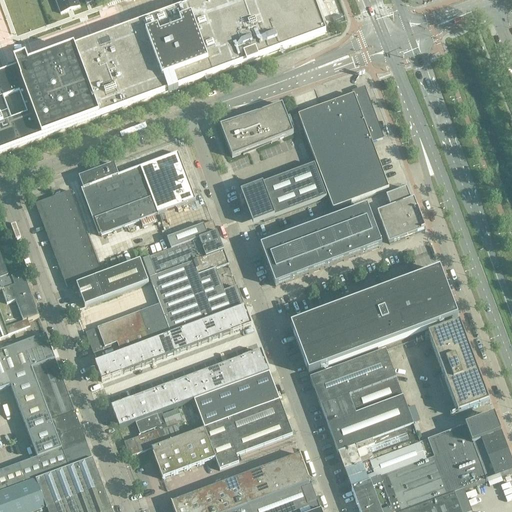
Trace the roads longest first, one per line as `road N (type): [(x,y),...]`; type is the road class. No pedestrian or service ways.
road 1 (unclassified): [(338,511),(191,117)]
road 2 (unclassified): [(129,511),(6,188)]
road 3 (unclassified): [(416,122),(422,165),(511,412)]
road 4 (primary): [(511,306),(409,30)]
road 5 (primary): [(416,122),(511,372)]
road 6 (unclassified): [(191,117),(382,41)]
road 7 (unclassified): [(6,188),(191,117)]
